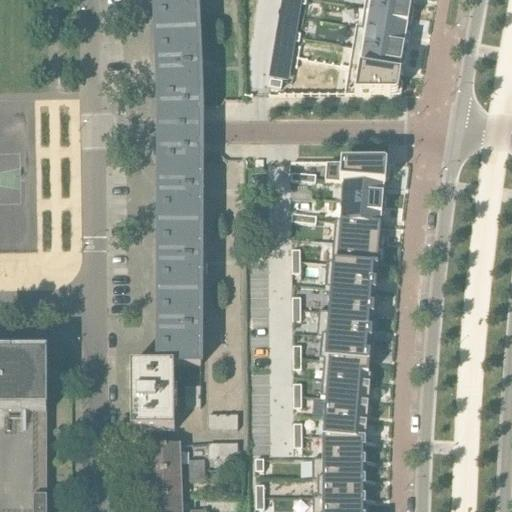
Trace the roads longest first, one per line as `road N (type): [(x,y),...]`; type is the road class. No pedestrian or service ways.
road 1 (trunk): [(479,0),(438,289),(435,511)]
road 2 (motorway): [(484,0),(444,278),(440,511)]
road 3 (motorway): [(486,511),(485,406),(511,129)]
road 4 (residential): [(452,133),(437,225),(423,511)]
road 5 (trunk): [(490,511),(490,410),(511,165)]
road 6 (residential): [(203,131),(452,133)]
road 7 (residential): [(97,511),(95,304)]
road 8 (residential): [(95,304),(92,130)]
road 9 (residential): [(504,511),(511,370)]
road 10 (residential): [(478,0),(452,133)]
road 11 (residential): [(92,130),(90,0)]
